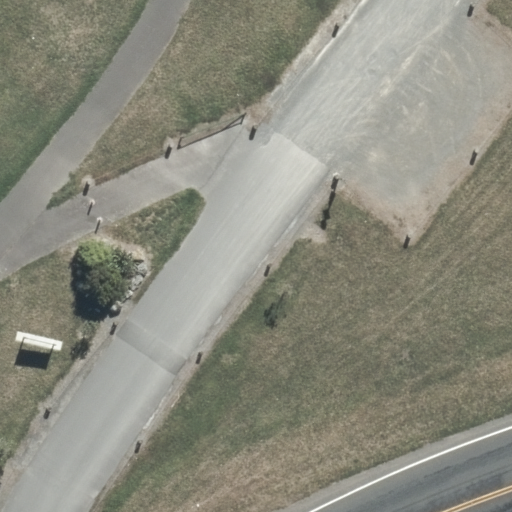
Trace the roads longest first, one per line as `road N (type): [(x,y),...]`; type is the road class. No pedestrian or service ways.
road 1 (track): [(276,150),(47,511)]
road 2 (track): [(404,0),(309,117)]
